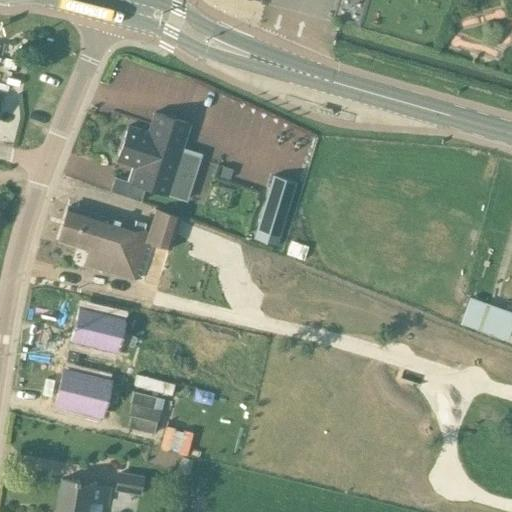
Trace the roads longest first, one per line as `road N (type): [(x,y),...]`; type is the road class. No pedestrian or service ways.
road 1 (tertiary): [(511,133),(277,66),(115,2)]
road 2 (tertiary): [(0,338),(45,162)]
road 3 (tertiary): [(45,162),(115,2)]
